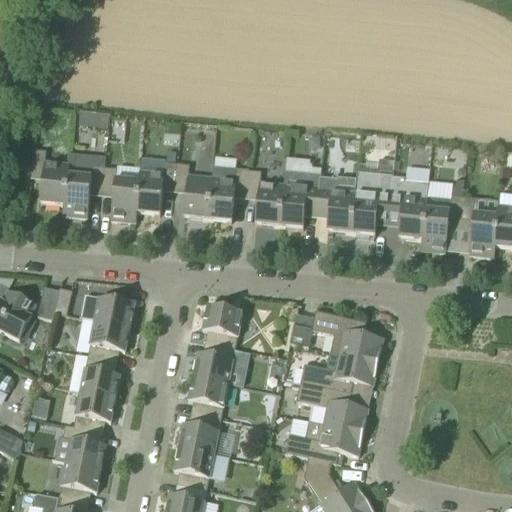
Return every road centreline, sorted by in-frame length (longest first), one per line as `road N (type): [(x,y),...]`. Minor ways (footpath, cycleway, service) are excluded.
road 1 (residential): [(417,302),(392,474),(404,491),(427,501),(511,508)]
road 2 (residential): [(132,511),(180,276)]
road 3 (residential): [(417,302),(180,276)]
road 4 (residential): [(180,276),(0,257)]
